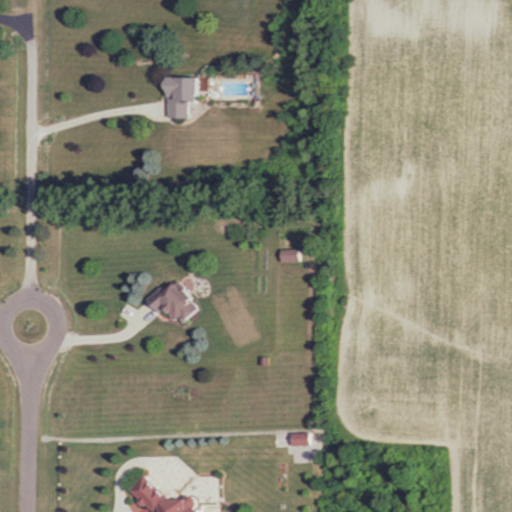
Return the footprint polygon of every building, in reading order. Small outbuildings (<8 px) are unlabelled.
[(212,104),(212,78),(176,78),(176,118),(197,118),(197,104),(212,104)] [(305,250),(286,250),(286,262),(305,262),(305,250)] [(206,308),(185,282),(172,292),(168,287),(153,299),(165,315),(173,308),(186,324),(206,308)] [(316,434),(296,434),(296,447),(316,447),(316,434)] [(214,511),(203,511),(204,502),(173,500),(172,511),(214,511)]
